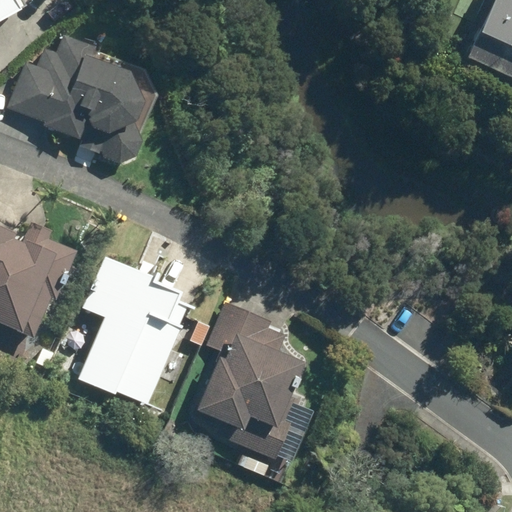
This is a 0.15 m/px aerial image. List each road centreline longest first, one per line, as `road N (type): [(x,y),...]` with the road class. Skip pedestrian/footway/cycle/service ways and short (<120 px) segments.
road 1 (residential): [(0,149),(118,197),(346,321)]
road 2 (residential): [(346,321),(511,446)]
